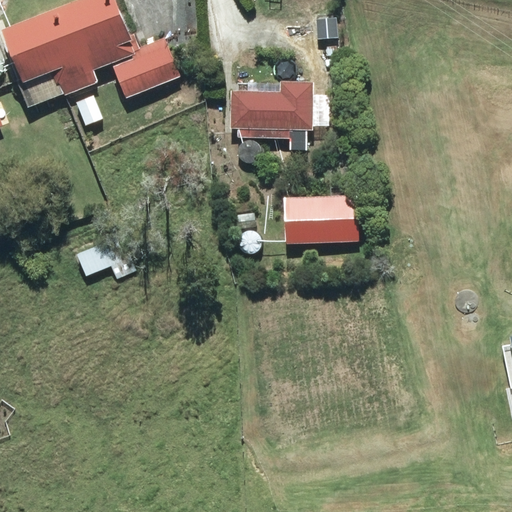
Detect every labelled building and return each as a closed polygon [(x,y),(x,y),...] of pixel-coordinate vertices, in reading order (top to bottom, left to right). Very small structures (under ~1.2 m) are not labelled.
[(100,81),(95,68),(113,61),(126,96),(182,76),(167,36),(139,47),(121,0),(79,0),(7,27),(26,77),(17,80),(27,106),(66,91),(67,93),(100,81)] [(292,136),(292,148),(308,148),(308,127),(315,127),(316,80),(284,79),(284,90),(234,89),(233,125),(240,125),(240,135),(292,136)] [(360,194),(286,197),(288,242),(361,240),(360,194)] [(119,238),(79,254),(91,284),(102,279),(99,271),(113,266),(118,280),(138,272),(133,257),(127,259),(119,238)] [(511,336),(498,339),(511,420),(511,419),(511,336)]
